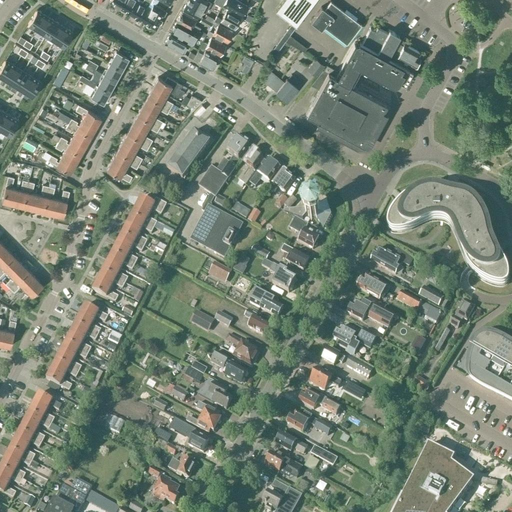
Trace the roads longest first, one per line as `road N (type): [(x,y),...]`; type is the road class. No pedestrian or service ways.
road 1 (tertiary): [(204,511),(372,201)]
road 2 (residential): [(17,367),(51,302),(93,159),(154,50)]
road 3 (tertiary): [(372,201),(240,100),(154,50)]
road 4 (unclassified): [(423,154),(424,111),(454,44),(400,0)]
